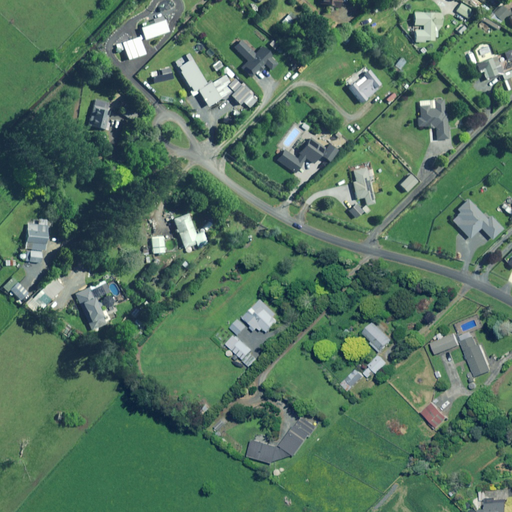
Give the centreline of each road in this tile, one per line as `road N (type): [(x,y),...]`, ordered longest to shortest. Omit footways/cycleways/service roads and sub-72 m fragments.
road 1 (residential): [(199,163),(249,201),(315,231),(457,275),(511,301)]
road 2 (unknown): [(357,247),(511,98)]
road 3 (unknown): [(212,173),(259,110),(308,80)]
road 4 (residential): [(199,163),(169,151),(151,130),(163,108),(180,111),(197,135)]
